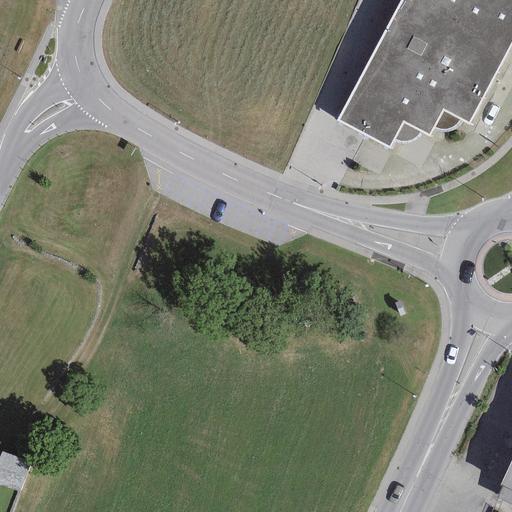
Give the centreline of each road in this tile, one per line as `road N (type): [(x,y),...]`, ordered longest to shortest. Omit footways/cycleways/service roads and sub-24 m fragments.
road 1 (residential): [(87,87),(190,159),(275,197),(456,249)]
road 2 (unknown): [(275,197),(373,0)]
road 3 (primary): [(396,511),(486,320)]
road 4 (residential): [(87,87),(30,126),(0,172)]
